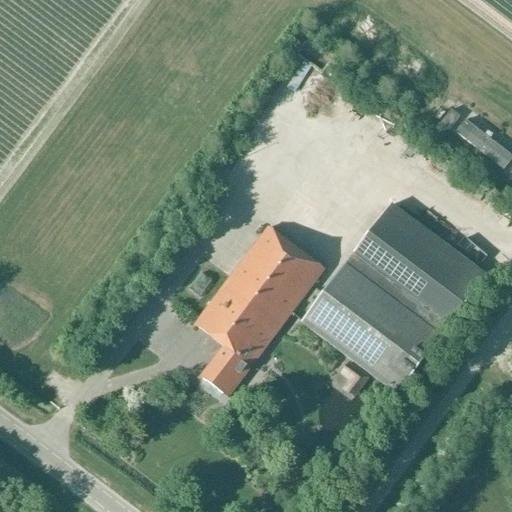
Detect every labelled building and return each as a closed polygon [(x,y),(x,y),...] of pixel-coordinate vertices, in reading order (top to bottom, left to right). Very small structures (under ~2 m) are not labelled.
[(273,103),(255,132),(263,137),(282,109),(273,103)] [(431,122),(442,129),(450,115),(440,108),(431,122)] [(492,171),(503,155),(453,117),(442,132),(492,171)] [(302,324),(399,397),(488,278),(392,205),(302,324)] [(240,382),(324,270),(270,227),(195,326),(224,349),(201,379),(226,399),(240,381),(240,382)]
